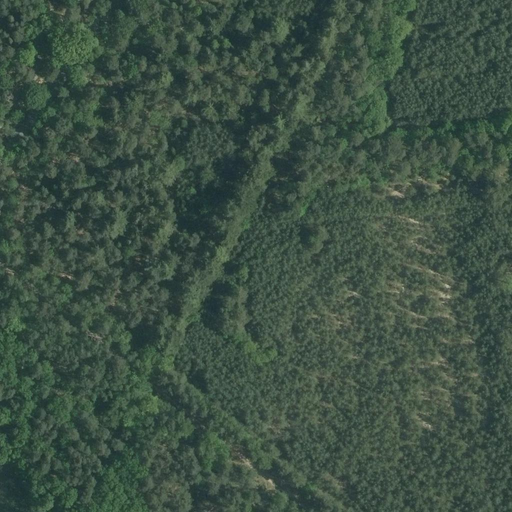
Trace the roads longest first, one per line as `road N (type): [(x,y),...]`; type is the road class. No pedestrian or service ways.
road 1 (track): [(307,508),(43,296)]
road 2 (tertiary): [(0,157),(115,0)]
